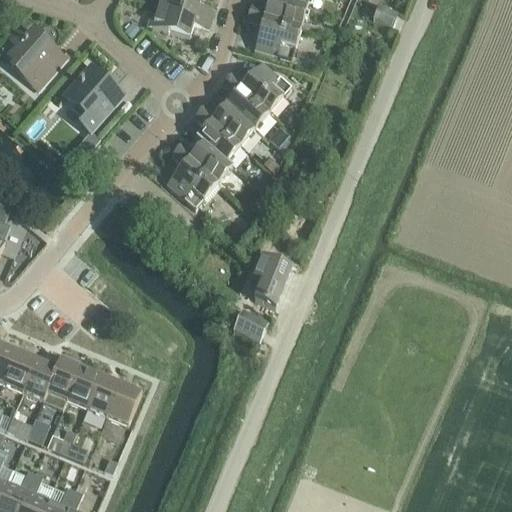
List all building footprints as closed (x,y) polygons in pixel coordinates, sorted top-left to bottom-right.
[(161,0),(159,11),(211,27),(213,18),(198,13),(202,1),(197,0),(161,0)] [(270,0),(270,3),(307,14),(311,0),(270,0)] [(251,10),(249,18),(301,34),(307,14),(270,3),(266,14),(251,10)] [(208,35),(211,27),(159,11),(155,25),(150,24),(148,31),(190,44),(193,31),(208,35)] [(393,34),(398,21),(378,13),(373,27),(393,34)] [(291,67),(301,34),(249,18),(246,28),(261,32),(254,56),(291,67)] [(132,27),(123,37),(132,45),(140,35),(132,27)] [(32,35),(25,43),(16,34),(8,43),(18,51),(8,62),(24,76),(20,80),(38,96),(59,72),(48,62),(54,54),(32,35)] [(228,84),(269,120),(291,94),(263,69),(246,88),(234,77),(228,84)] [(91,139),(123,103),(90,73),(65,102),(87,122),(80,130),(91,139)] [(234,102),(226,111),(254,136),(269,120),(228,84),(222,91),(234,102)] [(199,117),(240,152),(254,136),(226,111),(217,120),(205,110),(199,117)] [(196,144),(202,150),(203,149),(226,168),(227,167),(240,152),(199,117),(193,123),(206,134),(196,144)] [(177,154),(218,190),(233,173),(227,167),(226,168),(203,149),(202,150),(195,158),(183,147),(177,154)] [(195,216),(218,190),(177,154),(171,161),(183,172),(166,191),(195,216)] [(269,163),(263,170),(275,181),(279,171),(269,163)] [(262,186),(255,193),(262,199),(269,192),(262,186)] [(256,205),(249,214),(257,221),(265,213),(256,205)] [(0,263),(7,247),(12,233),(5,231),(10,218),(0,209),(0,263)] [(254,306),(275,315),(291,275),(263,263),(254,285),(262,289),(254,306)] [(242,319),(233,339),(260,350),(268,330),(242,319)] [(0,349),(0,390),(4,392),(19,358),(0,349)] [(19,358),(4,392),(24,401),(39,366),(19,358)] [(49,399),(45,409),(62,417),(67,407),(68,407),(83,374),(62,365),(58,374),(59,375),(48,399),(49,399)] [(39,366),(24,401),(45,409),(49,399),(48,399),(59,375),(58,374),(39,366)] [(83,374),(68,407),(88,416),(103,382),(83,374)] [(103,382),(88,416),(108,424),(123,391),(103,382)] [(123,391),(108,424),(128,433),(143,399),(123,391)] [(0,418),(0,433),(8,437),(13,424),(0,419),(0,418)] [(13,424),(8,437),(19,442),(27,445),(32,432),(13,424)] [(32,432),(27,445),(35,448),(42,451),(47,438),(32,432)] [(52,441),(47,453),(67,462),(72,450),(57,443),(59,437),(55,435),(52,441)] [(72,450),(67,462),(83,469),(88,456),(72,450)] [(0,507),(8,488),(0,483),(0,474),(7,457),(0,453),(0,507)] [(109,465),(104,478),(113,481),(118,468),(109,465)] [(8,488),(0,507),(0,511),(21,511),(37,474),(31,472),(21,493),(8,488)] [(37,474),(21,511),(45,511),(48,505),(37,500),(36,499),(45,478),(37,474)] [(48,505),(45,511),(68,511),(78,490),(71,487),(61,510),(48,505)] [(78,490),(68,511),(77,511),(85,493),(78,490)]
